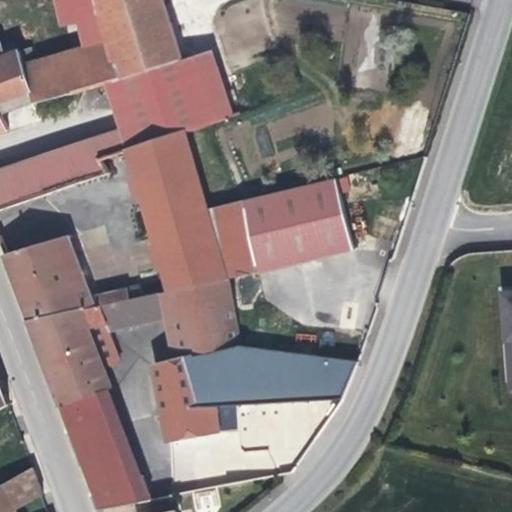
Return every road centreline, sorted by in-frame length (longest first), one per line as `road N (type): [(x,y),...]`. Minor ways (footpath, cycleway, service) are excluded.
road 1 (residential): [(284,511),(341,456),(425,230)]
road 2 (residential): [(425,230),(498,6)]
road 3 (tertiary): [(78,511),(0,304)]
